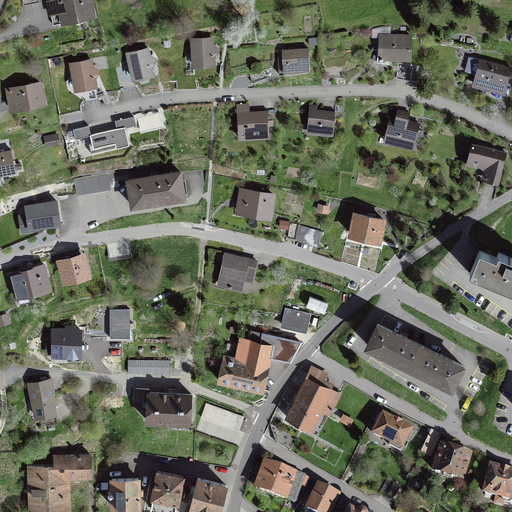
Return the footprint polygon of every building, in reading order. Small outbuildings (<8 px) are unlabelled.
[(53,24),(92,15),(88,0),(56,0),(48,2),(53,24)] [(390,62),(390,58),(410,58),(410,35),(380,35),(379,49),(373,49),(373,59),(380,59),(380,62),(390,62)] [(192,39),(193,64),(214,63),(213,55),(218,49),(212,44),(212,38),(192,39)] [(283,50),(284,64),(279,65),(279,74),(294,73),(294,69),(309,68),(308,48),(283,50)] [(128,53),(132,72),(117,75),(121,90),(135,86),(133,78),(153,73),(151,65),(155,59),(149,55),(147,49),(128,53)] [(504,93),(510,67),(469,56),(465,71),(476,74),(473,85),(504,93)] [(71,64),(75,88),(80,87),(83,102),(98,99),(94,76),(98,70),(92,66),(91,60),(71,64)] [(396,78),(417,81),(420,68),(399,64),(396,78)] [(266,78),(264,71),(250,76),(252,83),(266,78)] [(15,109),(43,103),(39,82),(7,89),(10,100),(13,99),(15,109)] [(335,112),(309,110),(307,132),(333,134),(335,112)] [(407,121),(410,113),(397,110),(396,114),(391,112),(384,139),(413,147),(419,124),(407,121)] [(237,114),(239,137),(268,135),(267,112),(237,114)] [(124,126),(135,124),(134,116),(119,120),(120,127),(91,134),(89,125),(73,129),(75,138),(87,135),(91,153),(129,144),(124,126)] [(45,137),(47,145),(58,143),(56,135),(45,137)] [(486,168),(484,177),(498,181),(505,152),(472,144),(467,162),(486,168)] [(0,151),(0,174),(15,171),(11,149),(0,151)] [(184,197),(179,171),(128,179),(132,205),(184,197)] [(74,178),(76,193),(110,188),(108,173),(74,178)] [(241,189),(237,211),(270,216),(273,194),(241,189)] [(59,200),(25,205),(29,228),(60,223),(58,210),(61,209),(59,200)] [(379,240),(383,219),(355,213),(350,233),(369,237),(368,242),(377,244),(378,239),(379,240)] [(295,239),(298,225),(290,223),(287,237),(295,239)] [(322,231),(298,225),(295,239),(318,245),(322,231)] [(511,290),(511,257),(498,252),(496,257),(479,250),(470,273),(511,290)] [(244,275),(252,277),(255,263),(241,260),(242,257),(225,253),(218,283),(241,288),(244,275)] [(87,272),(82,256),(60,261),(65,278),(87,272)] [(28,298),(27,294),(49,288),(44,265),(23,270),(23,271),(11,275),(17,301),(28,298)] [(130,307),(110,307),(110,336),(130,336),(130,307)] [(309,315),(285,309),(281,325),(305,331),(309,315)] [(6,313),(0,315),(0,323),(8,321),(6,313)] [(377,323),(367,345),(412,367),(423,345),(406,337),(407,335),(400,331),(399,334),(377,323)] [(66,329),(53,329),(53,354),(80,354),(80,329),(73,329),(73,326),(66,326),(66,329)] [(287,332),(278,355),(292,360),(301,337),(287,332)] [(263,390),(275,336),(263,333),(261,341),(241,337),(239,346),(228,343),(225,355),(224,355),(218,380),(263,390)] [(440,354),(423,345),(412,367),(451,386),(462,365),(447,357),(448,355),(441,351),(440,354)] [(128,372),(169,373),(169,360),(128,360),(128,372)] [(309,371),(307,375),(322,383),(327,375),(311,367),(309,371)] [(340,393),(322,383),(307,375),(286,416),(311,429),(321,409),(330,413),(340,393)] [(53,388),(51,378),(28,382),(35,415),(55,411),(54,404),(58,403),(56,397),(52,398),(51,388),(53,388)] [(136,388),(135,399),(143,399),(142,406),(147,406),(146,419),(190,421),(191,394),(175,393),(175,389),(168,389),(168,393),(149,392),(149,389),(136,388)] [(206,403),(201,417),(239,430),(244,416),(206,403)] [(390,445),(400,450),(411,429),(401,424),(402,422),(395,419),(394,421),(383,415),(374,433),(391,442),(390,445)] [(283,430),(276,442),(290,450),(297,439),(283,430)] [(442,446),(435,471),(462,479),(469,455),(442,446)] [(30,508),(68,507),(68,476),(90,475),(90,454),(54,455),(54,464),(28,464),(30,508)] [(309,479),(265,462),(256,487),(259,489),(295,502),(301,485),(306,487),(309,479)] [(496,495),(494,502),(503,504),(504,502),(509,503),(511,499),(511,471),(491,466),(488,476),(485,492),(496,495)] [(157,470),(150,508),(172,511),(174,511),(182,475),(157,470)] [(218,511),(225,485),(198,477),(188,511),(218,511)] [(112,495),(112,506),(139,506),(138,478),(112,478),(112,489),(110,490),(109,492),(110,494),(112,495)] [(387,479),(380,493),(395,501),(402,487),(387,479)] [(307,508),(315,511),(330,511),(334,505),(338,497),(324,490),(325,488),(320,485),(319,487),(318,487),(315,492),(312,490),(310,495),(313,497),(307,508)]
